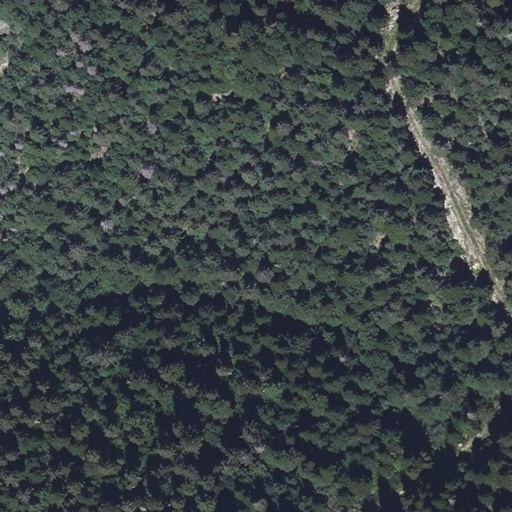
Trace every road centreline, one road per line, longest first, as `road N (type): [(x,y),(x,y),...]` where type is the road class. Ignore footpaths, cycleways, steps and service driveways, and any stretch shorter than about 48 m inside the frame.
road 1 (track): [(428,0),(378,61),(511,317)]
road 2 (track): [(511,408),(367,511)]
